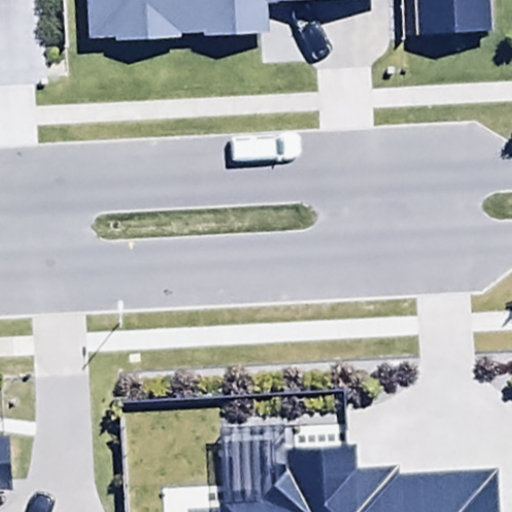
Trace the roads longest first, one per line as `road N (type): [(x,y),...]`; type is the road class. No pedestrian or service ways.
road 1 (residential): [(0,196),(511,168)]
road 2 (residential): [(511,242),(0,269)]
